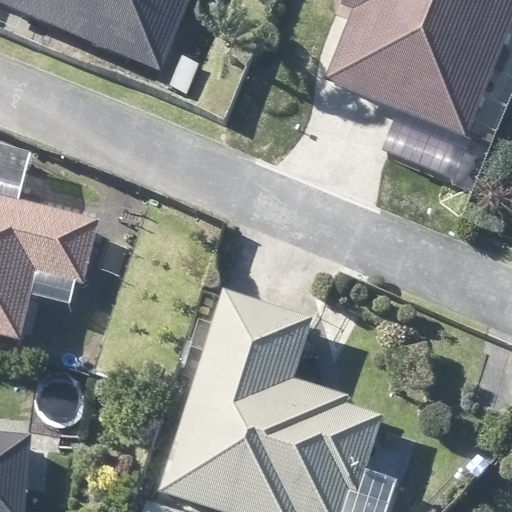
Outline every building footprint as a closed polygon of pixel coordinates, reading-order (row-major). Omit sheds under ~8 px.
[(0,0),(0,17),(35,30),(156,78),(186,0),(0,0)] [(481,93),(511,12),(511,0),(341,0),(337,11),(346,14),(317,89),(399,121),(460,146),(463,139),(481,93)] [(0,346),(14,350),(26,299),(30,282),(75,293),(92,230),(2,206),(0,205),(0,346)] [(337,412),(339,406),(286,389),(305,327),(217,299),(193,375),(152,500),(189,511),(338,511),(342,501),(349,504),(355,486),(357,499),(373,506),(386,496),(383,479),(367,473),(357,482),(375,424),(337,412)] [(34,363),(82,376),(88,357),(39,343),(34,363)] [(0,511),(19,511),(25,446),(0,443),(0,511)]
